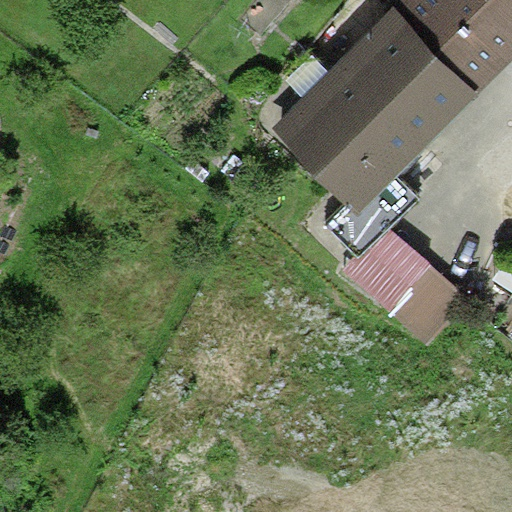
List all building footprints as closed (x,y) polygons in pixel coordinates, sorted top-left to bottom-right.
[(385,144),(469,63),(407,0),(382,0),(312,68),(385,144)] [(511,0),(407,0),(469,63),(511,20),(511,0)] [(275,104),(348,179),(385,144),(312,68),(275,104)] [(414,173),(385,144),(348,179),(322,205),(350,234),(414,173)] [(458,279),(415,241),(377,285),(419,323),(458,279)] [(212,511),(162,489),(151,511),(212,511)]
